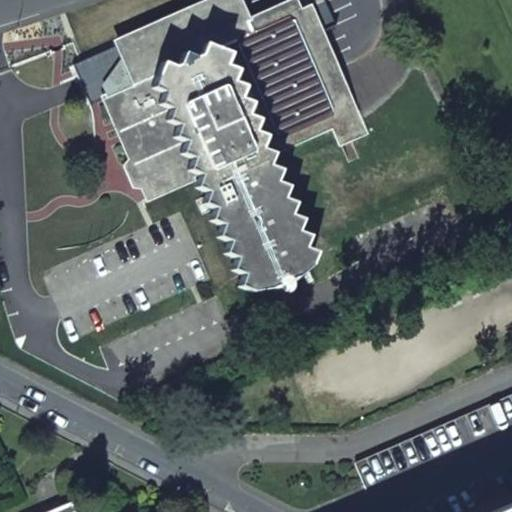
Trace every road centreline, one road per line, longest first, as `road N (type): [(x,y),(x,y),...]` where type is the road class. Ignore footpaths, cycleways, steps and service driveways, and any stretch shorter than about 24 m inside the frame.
road 1 (residential): [(179,466),(218,452),(352,449),(511,380)]
road 2 (residential): [(179,466),(0,379)]
road 3 (residential): [(370,511),(511,449)]
